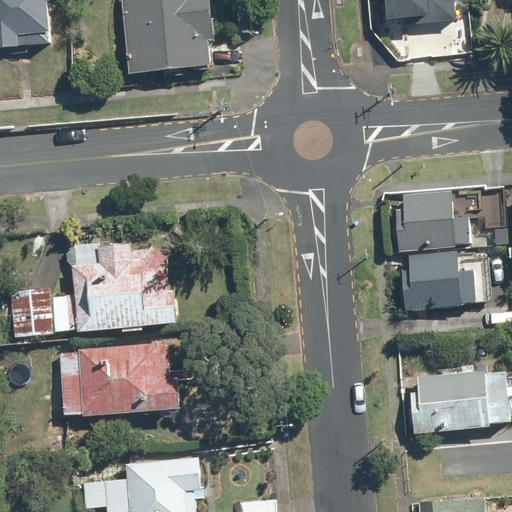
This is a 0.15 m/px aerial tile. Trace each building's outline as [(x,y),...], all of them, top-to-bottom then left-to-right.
[(0,0),(0,48),(56,44),(51,0),(0,0)] [(212,0),(123,0),(131,75),(214,66),(211,41),(217,40),(212,0)] [(466,22),(464,0),(382,0),(384,28),(466,22)] [(404,208),(395,209),(399,252),(458,247),(458,244),(472,243),(470,216),(456,218),(454,191),(403,195),(404,208)] [(55,288),(11,291),(15,338),(185,326),(182,290),(173,291),(170,257),(159,248),(134,250),(133,244),(100,246),(101,264),(76,266),(78,294),(56,296),(55,288)] [(411,269),(403,270),(407,312),(465,307),(464,304),(478,302),(475,269),(461,270),(460,252),(410,256),(411,269)] [(171,344),(61,351),(65,418),(187,410),(184,369),(173,369),(171,344)] [(419,376),(420,392),(411,392),(415,434),(491,426),(491,423),(511,422),(507,371),(487,373),(487,370),(419,376)] [(131,479),(88,482),(90,507),(109,506),(109,511),(192,511),(191,491),(206,490),(204,458),(130,463),(131,479)] [(486,511),(485,496),(419,501),(420,511),(486,511)] [(279,511),(279,499),(244,500),(244,511),(279,511)]
